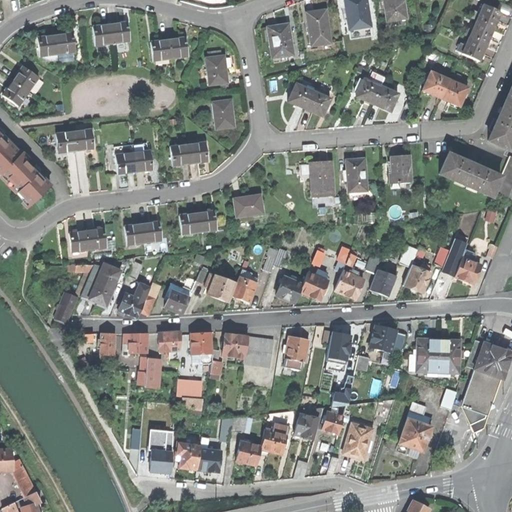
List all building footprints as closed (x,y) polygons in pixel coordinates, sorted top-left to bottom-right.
[(343,0),(347,30),(369,27),(365,0),(343,0)] [(382,0),(385,21),(405,18),(402,0),(382,0)] [(483,4),(476,21),(493,28),(496,20),(500,11),(483,4)] [(314,11),(305,13),(309,45),(329,43),(325,10),(314,11)] [(476,21),(469,38),(485,45),(489,36),(493,28),(476,21)] [(116,23),(109,24),(112,43),(130,41),(127,22),(116,23)] [(100,25),(92,26),(94,45),(112,43),(109,24),(100,25)] [(267,27),(271,57),(292,54),(288,24),(276,26),(267,27)] [(63,34),(55,35),(57,54),(75,52),(73,33),(63,34)] [(45,36),(37,37),(39,56),(42,55),(57,54),(55,35),(45,36)] [(176,40),(168,41),(170,59),(187,57),(185,38),(176,40)] [(462,54),(478,61),(482,53),(485,45),(469,38),(462,54)] [(157,42),(150,43),(152,61),(170,59),(168,41),(157,42)] [(224,56),(205,58),(209,85),(227,82),(225,69),(224,56)] [(18,73),(13,79),(29,90),(38,77),(22,66),(18,73)] [(429,72),(421,90),(429,93),(439,98),(447,80),(429,72)] [(2,95),(18,106),(29,90),(13,79),(7,88),(2,95)] [(363,79),(356,97),(363,99),(372,104),(380,86),(363,79)] [(466,88),(447,80),(439,98),(448,102),(458,106),(466,88)] [(487,140),(507,149),(511,138),(511,83),(500,110),(487,140)] [(295,84),(287,101),(295,104),(304,108),(312,91),(295,84)] [(397,94),(380,86),(372,104),(381,107),(390,111),(397,94)] [(329,99),(312,91),(304,108),(313,112),(321,116),(329,99)] [(231,100),(212,102),(215,129),(234,126),(232,112),(231,100)] [(91,129),(74,132),(77,150),(86,149),(94,148),(91,129)] [(56,134),(59,153),(66,152),(77,150),(74,132),(56,134)] [(13,185),(31,203),(50,185),(25,160),(27,158),(25,155),(22,152),(19,154),(8,143),(6,145),(0,138),(0,137),(2,136),(0,134),(0,170),(1,172),(3,169),(16,182),(13,185)] [(132,144),(133,152),(148,151),(147,142),(132,144)] [(205,142),(188,144),(191,163),(199,162),(208,161),(205,142)] [(114,146),(115,154),(133,152),(132,144),(114,146)] [(180,165),(191,163),(188,144),(170,146),(172,166),(180,165)] [(144,171),(153,169),(151,150),(148,151),(133,152),(135,172),(144,171)] [(126,173),(135,172),(133,152),(115,154),(118,174),(126,173)] [(460,158),(448,153),(439,173),(491,197),(492,194),(500,176),(460,158)] [(398,155),(391,156),(392,173),(392,183),(398,182),(411,181),(409,155),(398,155)] [(511,156),(510,155),(500,176),(492,194),(507,201),(511,189),(511,156)] [(354,159),(347,160),(348,195),(366,194),(364,159),(354,159)] [(319,161),(310,161),(310,178),(312,178),(313,196),(332,195),(331,161),(319,161)] [(398,188),(398,182),(392,183),(392,173),(389,173),(390,189),(398,188)] [(232,198),(235,217),(262,212),(259,194),(245,196),(232,198)] [(205,212),(196,213),(198,231),(216,229),(214,210),(205,212)] [(198,231),(196,213),(187,214),(179,215),(181,234),(198,231)] [(150,222),(141,223),(143,242),(162,239),(159,220),(150,222)] [(143,242),(141,223),(131,225),(123,226),(126,244),(143,242)] [(94,229),(86,231),(88,249),(107,247),(104,228),(94,229)] [(77,232),(69,233),(71,252),(88,249),(86,231),(77,232)] [(419,244),(416,250),(415,253),(422,256),(426,247),(419,244)] [(487,256),(493,259),(498,246),(492,244),(487,256)] [(399,263),(409,267),(411,263),(415,253),(416,250),(406,246),(399,263)] [(468,251),(478,255),(480,250),(470,246),(468,251)] [(337,260),(345,263),(349,253),(350,251),(342,247),(337,260)] [(434,264),(442,267),(448,250),(440,247),(434,264)] [(380,258),(386,260),(389,251),(383,249),(380,258)] [(273,266),(281,269),(287,253),(278,250),(275,259),(273,266)] [(311,263),(318,266),(323,254),(316,252),(311,263)] [(355,256),(349,253),(345,263),(345,264),(350,267),(355,256)] [(271,272),(273,266),(275,259),(268,256),(263,270),(271,272)] [(462,280),(472,283),(474,278),(477,270),(479,265),(461,258),(454,276),(462,280)] [(123,260),(119,270),(119,271),(127,275),(133,262),(134,259),(123,260)] [(95,302),(104,306),(119,271),(119,270),(123,260),(103,264),(88,299),(95,302)] [(372,279),(378,264),(369,261),(363,276),(372,279)] [(140,265),(133,262),(127,275),(127,276),(134,279),(140,265)] [(420,267),(411,263),(409,267),(402,285),(411,289),(422,293),(425,286),(427,280),(431,271),(427,269),(420,267)] [(80,296),(88,299),(103,264),(93,265),(91,271),(80,296)] [(382,272),(377,270),(370,289),(372,290),(372,293),(376,294),(378,293),(380,294),(387,296),(394,277),(382,272)] [(85,271),(73,297),(75,297),(78,299),(80,296),(91,271),(85,271)] [(200,271),(196,281),(196,282),(202,284),(206,273),(200,271)] [(344,295),(354,299),(362,279),(355,276),(355,274),(351,272),(349,271),(348,274),(341,271),(334,291),(344,295)] [(308,296),(318,300),(327,281),(323,279),(318,277),(307,272),(302,285),(299,292),(308,296)] [(228,303),(231,296),(235,284),(209,274),(205,286),(209,288),(207,294),(216,298),(228,303)] [(294,303),(299,292),(302,285),(293,282),(295,278),(291,276),(289,280),(283,277),(275,295),(284,299),(294,303)] [(239,300),(248,303),(257,279),(251,277),(249,281),(238,277),(235,284),(231,296),(234,298),(233,300),(236,301),(238,302),(239,300)] [(186,290),(187,290),(191,292),(196,282),(196,281),(191,279),(186,290)] [(165,296),(168,297),(170,291),(180,296),(182,289),(170,284),(165,296)] [(144,287),(138,300),(144,302),(146,296),(149,289),(144,287)] [(172,311),(182,315),(188,299),(184,297),(180,296),(170,291),(168,297),(164,307),(172,311)] [(64,293),(60,304),(71,309),(75,297),(73,297),(69,295),(64,293)] [(129,316),(136,319),(139,312),(143,303),(144,302),(138,300),(124,294),(117,311),(118,311),(124,313),(129,316)] [(153,299),(146,296),(144,302),(143,303),(150,306),(153,299)] [(147,315),(150,306),(143,303),(139,312),(147,315)] [(59,321),(65,323),(71,309),(60,304),(54,319),(59,321)] [(384,328),(375,325),(369,350),(373,351),(373,348),(391,352),(392,347),(396,333),(396,331),(384,328)] [(331,331),(323,330),(321,343),(328,344),(331,331)] [(168,352),(179,351),(180,335),(180,332),(168,333),(158,334),(159,352),(168,352)] [(189,335),(191,354),(211,353),(209,333),(200,334),(189,335)] [(221,356),(244,359),(247,336),(237,335),(224,333),(221,356)] [(404,335),(396,333),(392,347),(400,349),(404,335)] [(106,334),(100,334),(100,343),(100,349),(99,355),(113,355),(114,334),(106,334)] [(134,334),(128,334),(128,353),(147,353),(147,334),(134,334)] [(178,355),(191,354),(189,335),(180,335),(179,351),(178,355)] [(261,338),(247,336),(244,359),(243,364),(269,367),(273,340),(261,338)] [(297,338),(288,336),(286,345),(285,353),(284,358),(291,359),(300,361),(303,362),(307,340),(297,338)] [(426,339),(416,339),(415,372),(437,372),(438,340),(426,339)] [(446,340),(438,340),(437,372),(458,373),(459,340),(446,340)] [(511,353),(474,341),(465,367),(473,369),(500,379),(502,379),(506,367),(511,353)] [(178,362),(178,355),(179,351),(168,352),(169,362),(178,362)] [(354,355),(350,354),(347,370),(347,376),(353,377),(355,368),(358,355),(354,355)] [(368,358),(358,355),(355,368),(365,371),(368,358)] [(89,369),(83,357),(76,361),(82,373),(89,369)] [(159,360),(146,359),(145,373),(144,386),(144,387),(157,388),(159,360)] [(298,370),(300,361),(291,359),(290,368),(298,370)] [(217,361),(211,361),(209,373),(219,374),(220,362),(217,361)] [(185,368),(178,367),(176,384),(184,385),(185,368)] [(461,407),(470,425),(484,418),(486,415),(493,396),(494,396),(497,390),(500,379),(473,369),(461,407)] [(350,390),(353,377),(347,376),(344,389),(350,390)] [(440,407),(450,410),(456,393),(446,390),(440,407)] [(484,428),(494,396),(493,396),(486,415),(484,418),(470,425),(473,433),(484,428)] [(200,409),(201,399),(181,397),(180,407),(200,409)] [(412,402),(409,412),(422,416),(425,407),(412,402)] [(316,408),(313,418),(317,419),(320,420),(323,407),(316,408)] [(409,412),(406,419),(428,426),(431,419),(422,416),(409,412)] [(330,432),(338,434),(343,417),(339,416),(327,413),(322,430),(330,432)] [(302,437),(311,439),(317,419),(313,418),(298,414),(293,435),(302,437)] [(231,418),(230,428),(229,431),(240,433),(246,416),(231,418)] [(428,426),(406,419),(398,444),(409,448),(406,455),(410,456),(415,458),(418,451),(422,452),(425,442),(428,443),(432,434),(429,433),(431,427),(428,426)] [(372,430),(351,424),(342,454),(352,457),(363,460),(372,430)] [(230,428),(221,427),(219,441),(228,443),(229,431),(230,428)] [(270,452),(281,455),(286,434),(264,429),(260,447),(259,450),(270,452)] [(131,451),(138,451),(139,438),(132,438),(131,451)] [(255,466),(259,450),(260,447),(239,442),(234,461),(244,463),(255,466)] [(188,468),(196,469),(198,449),(199,445),(183,443),(180,443),(176,443),(175,455),(179,456),(178,460),(177,468),(184,469),(188,469),(188,468)] [(0,472),(10,471),(13,471),(12,462),(12,449),(0,449),(0,472)] [(160,471),(170,472),(171,449),(167,449),(167,452),(163,452),(158,451),(151,451),(150,471),(160,471)] [(220,451),(198,449),(196,469),(205,471),(217,472),(220,451)] [(321,468),(328,469),(331,457),(325,455),(321,468)] [(327,470),(334,472),(338,459),(331,457),(328,469),(327,470)] [(10,471),(28,506),(35,504),(39,502),(18,460),(12,462),(13,471),(10,471)] [(307,463),(297,461),(293,479),(303,478),(307,463)] [(419,505),(412,501),(406,511),(426,511),(428,510),(419,505)] [(9,511),(16,509),(13,503),(1,508),(3,511),(9,511)]
